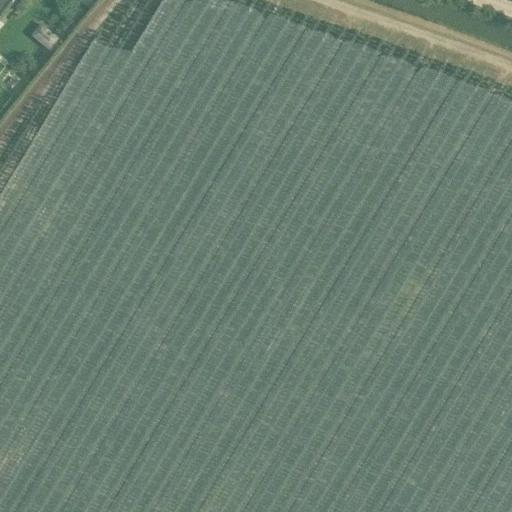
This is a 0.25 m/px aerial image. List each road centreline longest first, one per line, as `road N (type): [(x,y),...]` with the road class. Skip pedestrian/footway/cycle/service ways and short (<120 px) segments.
road 1 (track): [(307,0),(511,68)]
road 2 (track): [(0,139),(115,0)]
